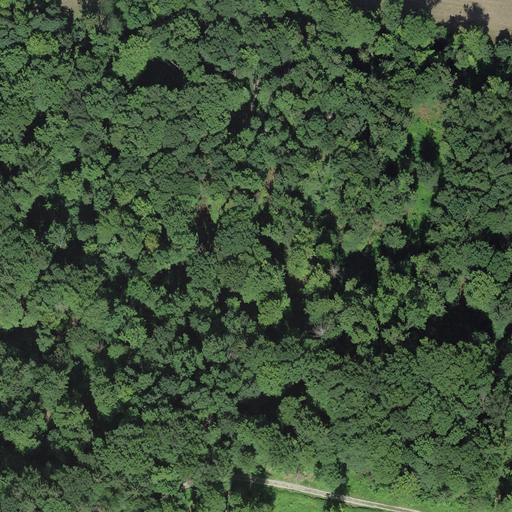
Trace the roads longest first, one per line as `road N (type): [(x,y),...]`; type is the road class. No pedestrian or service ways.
road 1 (track): [(0,97),(76,57),(153,30),(262,18),(317,27),(511,98)]
road 2 (track): [(135,511),(159,490),(188,481),(429,511)]
road 3 (track): [(511,247),(417,246),(322,212)]
